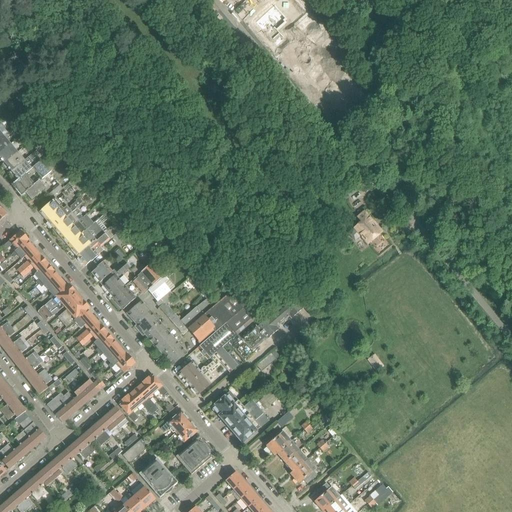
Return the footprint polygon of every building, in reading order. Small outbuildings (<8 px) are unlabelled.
[(273,5),(256,21),(267,33),(272,27),(274,29),(283,21),(281,19),(284,17),(273,5)] [(310,19),(305,24),(316,37),(322,33),(310,19)] [(21,69),(29,63),(24,58),(16,64),(21,69)] [(462,112),(453,117),(462,133),(471,128),(462,112)] [(77,131),(84,126),(76,118),(70,123),(77,131)] [(0,153),(10,145),(3,137),(0,139),(0,153)] [(0,161),(3,165),(17,154),(10,145),(0,153),(0,161)] [(10,173),(24,162),(17,154),(3,165),(10,173)] [(109,173),(118,166),(112,159),(105,165),(109,173)] [(41,161),(32,169),(42,180),(51,172),(41,161)] [(24,174),(30,169),(24,162),(10,173),(16,180),(10,185),(10,186),(24,174)] [(20,197),(25,193),(30,200),(44,189),(38,181),(34,185),(24,174),(30,169),(24,174),(10,186),(20,197)] [(359,191),(352,181),(338,190),(345,200),(359,191)] [(51,198),(64,187),(61,183),(53,190),(53,191),(49,195),(51,198)] [(133,203),(142,194),(136,188),(127,196),(133,203)] [(76,202),(80,206),(84,203),(80,198),(76,201),(77,202),(76,202)] [(71,208),(69,210),(66,207),(62,210),(54,200),(39,212),(52,229),(67,216),(75,210),(80,206),(76,202),(70,207),(71,208)] [(135,218),(130,211),(119,221),(124,227),(135,218)] [(366,245),(380,232),(363,212),(356,218),(359,222),(352,229),(366,245)] [(66,245),(94,222),(87,214),(74,224),(59,237),(66,245)] [(59,237),(74,224),(67,216),(52,229),(59,237)] [(75,256),(98,238),(92,231),(98,227),(94,222),(66,245),(75,256)] [(159,233),(170,246),(179,238),(167,225),(159,233)] [(116,234),(111,227),(110,227),(98,238),(75,256),(76,257),(76,260),(80,264),(83,265),(84,266),(89,262),(90,263),(98,256),(97,255),(102,251),(100,248),(116,234)] [(28,240),(20,232),(2,247),(5,251),(11,245),(16,250),(27,241),(28,240)] [(23,257),(33,249),(27,241),(16,250),(6,259),(9,262),(20,253),(23,257)] [(167,255),(177,266),(188,256),(178,245),(167,255)] [(19,274),(40,256),(33,249),(23,257),(27,261),(16,271),(19,274)] [(36,272),(46,264),(40,256),(19,274),(22,278),(33,268),(36,272)] [(98,283),(111,272),(102,261),(95,268),(96,269),(90,273),(98,283)] [(114,275),(116,278),(128,268),(123,261),(111,272),(98,283),(101,286),(114,275)] [(165,276),(153,262),(136,277),(148,291),(165,276)] [(32,290),(53,272),(46,264),(36,272),(40,277),(29,286),(32,290)] [(50,288),(60,279),(53,272),(32,290),(35,293),(46,284),(50,288)] [(116,278),(114,275),(101,286),(111,298),(124,287),(116,278)] [(172,283),(167,288),(165,285),(169,281),(165,276),(148,291),(157,302),(156,304),(157,306),(171,293),(171,292),(170,291),(176,287),(172,283)] [(148,291),(136,277),(132,281),(144,295),(148,291)] [(68,285),(67,285),(66,287),(60,279),(50,288),(53,292),(42,301),(46,305),(46,306),(69,286),(68,285)] [(62,307),(77,295),(69,286),(46,306),(46,305),(41,310),(40,309),(37,312),(47,322),(53,317),(51,314),(54,312),(56,313),(62,307)] [(124,287),(111,298),(120,308),(123,308),(134,299),(124,287)] [(226,323),(246,305),(230,289),(211,305),(201,314),(207,322),(192,335),(201,345),(216,332),(226,323)] [(166,316),(172,310),(167,305),(175,298),(171,293),(157,306),(166,316)] [(77,295),(62,307),(64,309),(65,310),(79,298),(78,297),(77,295)] [(64,323),(71,317),(85,305),(79,298),(65,310),(58,316),(64,323)] [(257,348),(279,330),(277,328),(289,317),(291,319),(303,310),(293,298),(247,336),(257,348)] [(201,314),(211,305),(206,300),(197,308),(182,321),(175,326),(183,336),(188,331),(192,335),(207,322),(201,314)] [(135,325),(149,312),(140,302),(126,314),(135,324),(135,325)] [(86,310),(88,308),(85,305),(71,317),(74,320),(65,327),(68,331),(79,322),(82,326),(92,317),(86,310)] [(246,305),(226,323),(216,332),(201,345),(197,348),(208,361),(210,358),(237,335),(258,317),(246,305)] [(28,315),(32,312),(28,307),(24,310),(28,315)] [(175,326),(182,321),(179,317),(178,318),(172,310),(166,316),(175,326)] [(32,320),(36,317),(32,312),(28,315),(32,320)] [(143,335),(158,322),(149,312),(135,325),(135,327),(141,335),(143,335)] [(78,343),(99,325),(92,317),(82,326),(86,330),(75,339),(78,343)] [(153,345),(167,333),(158,322),(143,335),(144,335),(153,345)] [(0,336),(10,328),(7,323),(0,328),(0,336)] [(95,341),(105,332),(99,325),(78,343),(81,346),(92,337),(95,341)] [(0,346),(1,348),(10,341),(8,338),(14,333),(10,328),(0,336),(0,346)] [(62,340),(65,338),(68,335),(64,330),(57,336),(62,340)] [(91,358),(112,340),(105,332),(95,341),(99,345),(88,354),(91,358)] [(162,356),(176,344),(167,333),(153,345),(162,356)] [(234,351),(243,362),(253,353),(237,335),(210,358),(214,362),(216,365),(217,366),(234,351)] [(7,356),(23,344),(19,338),(12,344),(10,341),(1,348),(7,356)] [(109,356),(118,348),(112,340),(91,358),(94,361),(105,352),(109,356)] [(13,364),(22,357),(20,354),(27,349),(23,344),(7,356),(13,364)] [(171,366),(185,354),(176,344),(162,356),(171,366)] [(105,373),(115,364),(126,354),(125,355),(118,348),(109,356),(112,360),(102,370),(105,373)] [(276,350),(252,370),(256,375),(280,355),(276,350)] [(116,379),(134,363),(126,354),(115,364),(119,370),(113,375),(116,379)] [(376,373),(384,366),(375,354),(367,360),(376,373)] [(20,372),(35,360),(31,355),(24,360),(22,357),(13,364),(20,372)] [(26,380),(34,373),(32,370),(39,364),(35,360),(20,372),(26,380)] [(189,387),(202,375),(191,362),(177,374),(189,387)] [(32,387),(47,375),(44,370),(37,376),(34,373),(26,380),(32,387)] [(196,396),(214,380),(207,372),(202,375),(189,387),(196,396)] [(47,375),(32,387),(38,395),(47,388),(44,385),(51,380),(47,375)] [(105,375),(101,378),(106,385),(110,381),(105,375)] [(163,396),(167,393),(152,376),(149,378),(143,382),(154,394),(158,390),(163,396)] [(53,385),(56,388),(56,389),(61,384),(58,380),(53,385)] [(93,385),(98,392),(105,386),(99,380),(93,385)] [(91,383),(89,381),(81,387),(90,398),(98,392),(93,385),(91,383)] [(149,398),(154,394),(143,382),(142,383),(143,384),(136,390),(154,412),(158,409),(149,398)] [(83,405),(90,398),(81,387),(74,394),(76,396),(83,405)] [(4,403),(13,396),(6,388),(0,392),(0,400),(1,400),(4,403)] [(75,411),(62,396),(56,389),(42,401),(61,423),(75,411)] [(151,415),(154,412),(136,390),(129,396),(128,395),(127,396),(137,408),(142,404),(151,415)] [(83,405),(76,396),(73,398),(67,392),(62,396),(75,411),(83,405)] [(217,415),(235,399),(229,392),(224,396),(222,396),(219,399),(220,400),(211,407),(212,409),(212,410),(213,412),(214,412),(215,412),(217,415)] [(18,403),(18,402),(13,396),(4,403),(6,405),(0,409),(0,412),(3,416),(18,403)] [(132,412),(137,408),(127,396),(121,401),(122,402),(119,405),(133,422),(137,419),(132,412)] [(241,443),(243,440),(267,420),(250,400),(242,407),(235,399),(217,415),(241,443)] [(16,418),(24,412),(25,411),(18,403),(3,416),(7,421),(13,415),(16,418)] [(121,419),(123,417),(116,408),(108,415),(121,430),(126,425),(121,419)] [(25,431),(27,429),(33,423),(24,412),(16,418),(16,419),(15,420),(19,425),(20,425),(25,431)] [(175,434),(188,422),(187,421),(187,418),(185,417),(184,417),(179,412),(160,429),(163,432),(169,427),(170,428),(169,430),(171,433),(174,432),(175,434)] [(288,412),(277,422),(282,428),(293,418),(288,412)] [(116,434),(121,430),(108,415),(100,421),(108,430),(110,427),(116,434)] [(105,432),(108,430),(100,421),(93,428),(105,443),(110,438),(105,432)] [(183,443),(186,440),(196,431),(192,427),(192,425),(191,423),(189,423),(188,422),(175,434),(183,443)] [(306,422),(301,427),(304,430),(309,426),(306,422)] [(38,442),(40,440),(45,436),(33,423),(27,429),(38,442)] [(313,430),(309,426),(304,430),(307,434),(313,430)] [(101,447),(105,443),(93,428),(85,434),(93,443),(96,441),(101,447)] [(30,449),(38,442),(27,429),(25,431),(19,435),(30,449)] [(320,449),(325,445),(333,438),(329,433),(321,440),(321,441),(316,445),(320,449)] [(90,446),(93,443),(85,434),(78,441),(91,456),(96,451),(90,446)] [(23,455),(30,449),(19,435),(14,439),(15,440),(19,445),(16,447),(23,455)] [(285,444),(282,440),(277,435),(264,447),(271,455),(285,444)] [(203,447),(205,446),(206,445),(199,437),(186,448),(176,457),(175,458),(191,476),(215,455),(208,447),(206,450),(203,447)] [(86,460),(91,456),(78,441),(69,448),(77,457),(81,453),(86,460)] [(286,464),(301,451),(300,450),(292,442),(278,454),(286,464)] [(23,455),(16,447),(13,449),(7,443),(2,447),(15,462),(23,455)] [(176,457),(186,448),(182,444),(173,453),(176,457)] [(325,445),(320,449),(323,453),(328,448),(325,445)] [(7,469),(15,462),(2,447),(0,449),(0,454),(3,458),(0,460),(7,469)] [(76,458),(77,457),(69,448),(68,449),(60,456),(73,471),(78,467),(73,460),(76,458)] [(291,475),(304,464),(304,463),(308,460),(301,451),(286,464),(293,472),(291,475)] [(68,475),(73,471),(60,456),(52,463),(60,472),(63,469),(68,475)] [(170,490),(177,483),(156,459),(138,475),(159,499),(167,492),(165,490),(167,487),(170,490)] [(58,474),(60,472),(52,463),(45,469),(58,484),(63,480),(58,474)] [(308,484),(318,476),(314,471),(312,473),(304,464),(291,475),(299,484),(304,480),(308,484)] [(53,488),(58,484),(45,469),(37,476),(45,484),(48,482),(53,488)] [(234,490),(244,482),(236,473),(226,482),(234,490)] [(42,487),(45,484),(37,476),(30,482),(43,497),(48,493),(42,487)] [(358,482),(357,482),(354,478),(349,483),(352,487),(358,482)] [(361,486),(360,485),(364,482),(361,479),(357,482),(358,482),(352,487),(355,490),(361,486)] [(38,501),(43,497),(30,482),(22,489),(30,498),(33,496),(38,501)] [(241,499),(251,491),(244,482),(234,490),(241,499)] [(333,487),(331,489),(327,484),(316,493),(320,498),(315,503),(323,511),(326,510),(336,501),(341,497),(333,487)] [(386,490),(386,489),(383,485),(370,496),(370,497),(365,501),(368,505),(386,490)] [(400,501),(393,493),(388,487),(386,489),(386,490),(368,505),(371,508),(376,504),(378,506),(388,497),(395,506),(400,501)] [(145,509),(156,500),(146,488),(135,497),(145,509)] [(28,500),(30,498),(22,489),(15,495),(28,510),(33,506),(28,500)] [(249,507),(258,500),(251,491),(241,499),(249,507)] [(20,511),(25,511),(28,510),(15,495),(7,502),(15,511),(17,508),(20,511)] [(129,511),(141,511),(145,509),(135,497),(125,506),(129,511)] [(252,511),(261,511),(266,508),(258,500),(249,507),(252,511)] [(327,511),(341,511),(344,510),(336,501),(326,510),(327,511)] [(13,511),(15,511),(7,502),(0,508),(0,509),(2,511),(13,511)]
